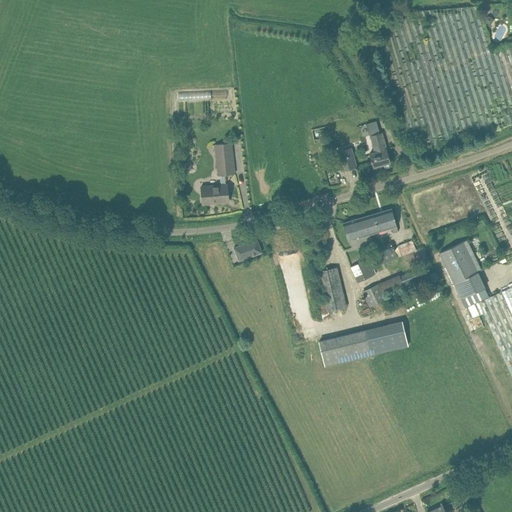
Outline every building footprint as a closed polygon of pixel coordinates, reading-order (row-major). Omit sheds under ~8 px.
[(511,123),(511,49),(510,43),(492,48),(478,4),(433,9),(472,138),(511,123)] [(369,23),(403,134),(406,144),(413,141),(418,159),(472,138),(433,9),(406,11),(369,23)] [(369,153),(370,158),(373,167),(390,162),(386,148),(382,132),(370,135),(374,152),(369,153)] [(215,144),(218,175),(234,173),(231,143),(215,144)] [(352,149),(336,153),(340,167),(341,171),(356,167),(355,163),(352,149)] [(201,186),(201,194),(202,204),(217,203),(217,201),(228,200),(227,190),(227,184),(201,186)] [(397,226),(394,217),(391,208),(364,216),(370,234),(391,228),(393,233),(398,231),(396,226),(397,226)] [(370,234),(364,216),(342,222),(348,241),(370,234)] [(262,252),(257,239),(233,247),(238,261),(262,252)] [(412,239),(397,245),(401,256),(416,250),(412,239)] [(470,318),(481,313),(477,302),(473,292),(485,287),(470,257),(474,255),(466,240),(439,253),(470,318)] [(394,249),(388,252),(391,259),(399,256),(397,253),(395,254),(394,249)] [(374,266),(391,259),(388,252),(371,258),(374,266)] [(365,260),(367,265),(369,268),(374,266),(371,258),(365,260)] [(369,268),(367,265),(352,272),(358,282),(375,274),(372,268),(369,269),(369,268)] [(345,306),(336,267),(318,271),(327,310),(345,306)] [(404,286),(425,277),(421,267),(400,275),(404,286)] [(383,294),(404,286),(399,274),(378,283),(383,294)] [(385,299),(377,284),(361,291),(369,307),(385,299)] [(477,302),(481,313),(511,380),(511,286),(477,302)] [(406,345),(400,322),(391,324),(397,347),(406,345)]
